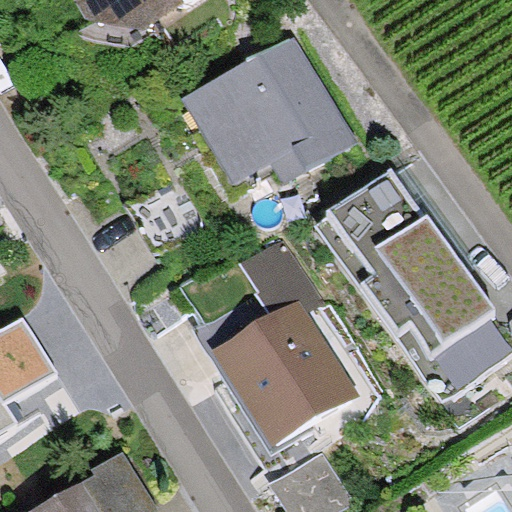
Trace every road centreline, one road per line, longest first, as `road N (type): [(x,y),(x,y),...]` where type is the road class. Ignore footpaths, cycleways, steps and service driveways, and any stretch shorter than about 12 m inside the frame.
road 1 (residential): [(229,511),(0,137)]
road 2 (residential): [(329,0),(511,249)]
